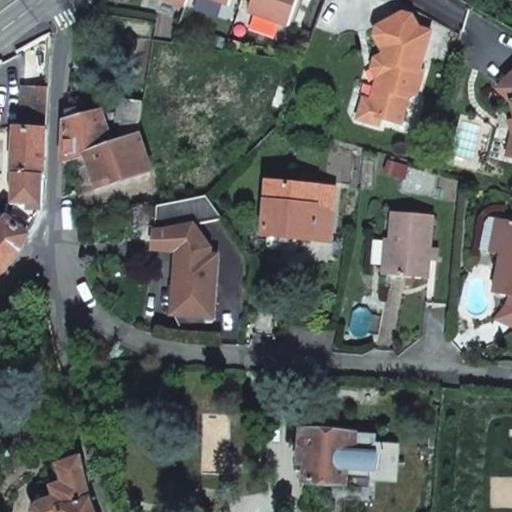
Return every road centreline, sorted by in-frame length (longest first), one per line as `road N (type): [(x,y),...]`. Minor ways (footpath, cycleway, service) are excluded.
road 1 (residential): [(53,230),(100,308),(153,346),(356,368),(441,365)]
road 2 (residential): [(53,230),(72,349),(125,511)]
road 3 (residential): [(60,0),(53,230)]
